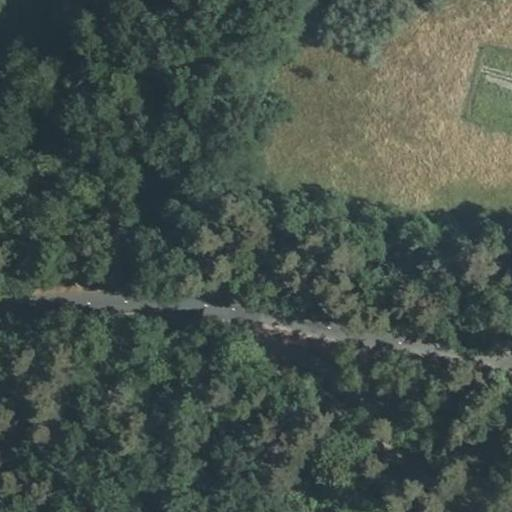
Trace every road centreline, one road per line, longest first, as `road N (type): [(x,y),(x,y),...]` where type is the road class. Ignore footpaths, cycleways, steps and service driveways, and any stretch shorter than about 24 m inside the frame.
road 1 (tertiary): [(285,321),(155,296),(0,307)]
road 2 (residential): [(285,321),(318,356),(511,466)]
road 3 (tertiary): [(511,368),(285,321)]
